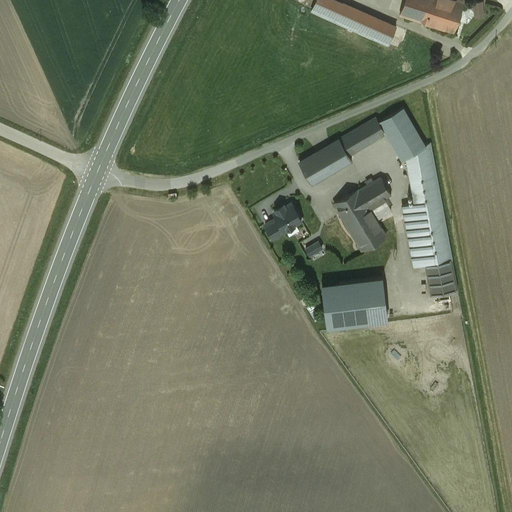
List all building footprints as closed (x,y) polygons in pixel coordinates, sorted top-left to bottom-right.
[(395,25),(338,0),(314,0),(311,9),(387,43),(395,25)] [(462,0),(403,0),(399,12),(453,30),(463,0),(462,0)] [(481,1),(473,2),(474,12),(482,11),(481,1)] [(402,107),(378,121),(376,117),(339,138),(348,154),(386,131),(401,158),(406,155),(424,145),(402,107)] [(339,138),(299,161),(311,182),(351,159),(348,154),(339,138)] [(424,145),(406,155),(408,165),(407,166),(408,171),(432,167),(430,158),(428,143),(427,143),(424,145)] [(432,167),(408,171),(414,201),(401,203),(405,222),(417,220),(425,260),(448,256),(449,260),(452,259),(433,157),(430,158),(432,167)] [(380,176),(358,188),(369,206),(384,198),(385,197),(386,197),(391,194),(380,176)] [(358,188),(334,202),(361,248),(386,235),(376,218),(369,206),(358,188)] [(384,198),(369,206),(376,218),(391,209),(384,198)] [(285,229),(301,220),(291,203),(285,206),(284,204),(275,209),(277,211),(274,213),(276,217),(284,230),(285,229)] [(286,230),(285,229),(284,230),(276,217),(265,224),(273,237),(286,230)] [(417,220),(405,222),(413,266),(425,264),(425,260),(417,220)] [(318,241),(306,248),(309,254),(321,247),(318,241)] [(448,256),(425,260),(425,264),(431,294),(455,289),(449,260),(448,256)] [(382,276),(322,284),(327,325),(387,318),(382,276)]
